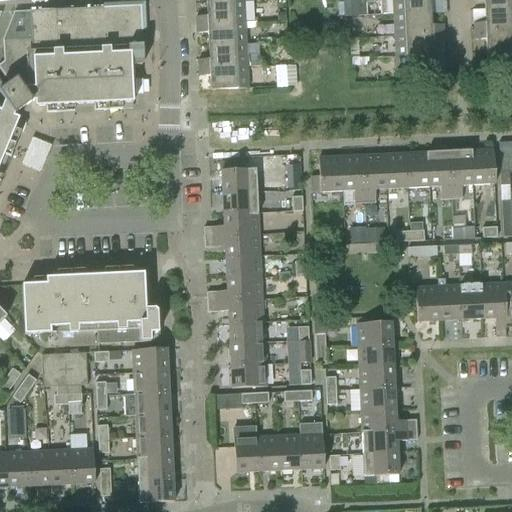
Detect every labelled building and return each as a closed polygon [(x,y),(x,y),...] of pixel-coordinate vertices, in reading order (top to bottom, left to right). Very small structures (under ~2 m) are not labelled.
[(357,17),(356,0),(343,0),(344,17),(357,17)] [(379,0),(380,16),(393,15),(431,14),(430,0),(436,0),(379,0)] [(511,0),(483,0),(484,11),(511,10),(511,0)] [(196,27),(245,24),(244,3),(206,5),(207,18),(196,18),(196,27)] [(14,116),(32,103),(33,110),(133,105),(131,67),(141,67),(144,65),(141,7),(14,14),(3,42),(4,63),(0,65),(0,71),(10,85),(4,88),(0,82),(0,16),(1,14),(0,13),(0,181),(2,177),(1,177),(8,158),(10,158),(20,133),(14,131),(19,120),(13,117),(14,116)] [(474,25),(474,33),(511,31),(511,10),(484,11),(485,24),(474,25)] [(431,27),(431,14),(393,15),(394,37),(443,35),(443,26),(431,27)] [(246,46),(245,24),(196,27),(197,35),(208,34),(208,48),(246,46)] [(486,41),(486,54),(511,52),(511,31),(474,33),(475,41),(486,41)] [(394,37),(396,59),(433,58),(432,43),(443,43),(443,35),(394,37)] [(198,61),(198,70),(247,67),(246,46),(208,48),(209,61),(198,61)] [(511,75),(511,52),(486,54),(487,67),(476,68),(476,77),(511,75)] [(434,70),(433,58),(396,59),(397,81),(445,79),(445,70),(434,70)] [(248,90),(247,67),(198,70),(199,78),(210,77),(211,92),(248,90)] [(34,137),(23,164),(41,171),(52,144),(34,137)] [(493,151),(470,152),(472,187),(494,186),(493,151)] [(449,153),(451,201),(462,201),(461,187),(472,187),(470,152),(449,153)] [(427,154),(429,189),(440,188),(440,202),(451,201),(449,153),(427,154)] [(406,155),(407,190),(429,189),(427,154),(406,155)] [(407,190),(406,155),(384,156),(386,191),(407,190)] [(386,191),(384,156),(362,157),(365,206),(375,205),(375,192),(386,191)] [(365,206),(362,157),(341,158),(342,193),(353,192),(354,206),(365,206)] [(264,158),(248,159),(248,171),(265,170),(264,158)] [(342,193),(341,158),(318,159),(319,178),(311,179),(312,194),(342,193)] [(499,159),(499,173),(509,173),(508,159),(499,159)] [(222,195),(257,193),(256,171),(237,172),(237,164),(221,164),(222,195)] [(287,167),(288,190),(300,189),(299,166),(287,167)] [(509,173),(499,173),(500,187),(509,187),(509,173)] [(223,217),(258,215),(257,193),(222,195),(223,217)] [(292,213),(302,213),(302,198),(292,198),(292,213)] [(501,216),(511,216),(510,202),(501,202),(501,216)] [(370,206),(365,209),(366,216),(371,219),(376,216),(376,208),(370,206)] [(219,238),(259,237),(258,215),(223,217),(224,228),(219,228),(219,238)] [(511,216),(501,216),(502,239),(511,238),(511,227),(511,228),(511,216)] [(212,229),(204,229),(204,239),(219,238),(219,228),(212,229)] [(467,228),(452,229),(453,242),(468,241),(467,228)] [(482,240),(497,239),(496,228),(482,229),(482,240)] [(367,245),(383,244),(382,231),(366,232),(367,245)] [(351,246),(364,245),(363,232),(351,232),(351,246)] [(409,233),(410,243),(424,242),(423,232),(409,233)] [(410,243),(409,233),(396,233),(396,244),(410,243)] [(225,260),(260,258),(259,237),(219,238),(220,248),(225,248),(225,260)] [(219,238),(204,239),(205,249),(220,248),(219,238)] [(458,256),(458,246),(443,247),(444,256),(458,256)] [(471,246),(458,246),(458,256),(471,255),(471,246)] [(436,257),(436,248),(407,249),(408,259),(436,257)] [(226,281),(261,280),(260,258),(225,260),(226,281)] [(295,278),(306,277),(305,263),(294,263),(295,278)] [(104,345),(123,344),(140,343),(140,344),(158,343),(157,313),(154,311),(146,311),(144,274),(33,279),(34,286),(22,287),(24,337),(50,335),(50,329),(96,327),(97,345),(104,345)] [(222,303),(262,301),(261,280),(226,281),(227,293),(222,293),(222,303)] [(444,280),(438,281),(440,323),(461,322),(459,287),(445,288),(444,280)] [(417,324),(440,323),(438,281),(437,281),(437,288),(416,289),(417,324)] [(511,284),(503,285),(505,323),(505,328),(511,327),(511,284)] [(503,285),(481,286),(483,320),(495,320),(495,323),(505,323),(503,285)] [(481,286),(459,287),(461,322),(483,320),(481,286)] [(222,293),(207,294),(207,304),(222,303),(222,293)] [(228,324),(263,323),(262,301),(222,303),(223,313),(228,313),(228,324)] [(222,303),(207,304),(207,306),(208,314),(209,314),(216,313),(223,313),(222,303)] [(324,321),(314,321),(314,336),(325,335),(324,321)] [(229,346),(264,344),(263,323),(228,324),(229,346)] [(505,323),(495,323),(496,338),(505,338),(505,328),(505,323)] [(357,348),(392,346),(391,324),(356,326),(357,348)] [(298,329),(298,343),(309,342),(308,328),(298,329)] [(315,350),(325,350),(325,335),(314,336),(315,350)] [(309,342),(298,343),(299,356),(309,356),(309,342)] [(230,368),(265,366),(264,344),(229,346),(230,368)] [(358,370),(393,368),(392,346),(357,348),(358,370)] [(133,375),(168,373),(166,350),(132,352),(133,375)] [(325,350),(315,350),(316,364),(326,363),(325,350)] [(94,364),(109,363),(108,353),(104,353),(94,354),(94,364)] [(43,389),(88,387),(86,354),(42,357),(43,389)] [(265,366),(230,368),(232,390),(266,388),(265,366)] [(360,391),(394,389),(393,368),(358,370),(360,391)] [(4,381),(13,387),(20,376),(12,370),(4,381)] [(301,386),(311,386),(310,371),(300,372),(301,386)] [(134,396),(169,395),(168,373),(133,375),(134,396)] [(20,387),(28,393),(36,382),(28,376),(20,387)] [(325,379),(326,393),(336,392),(335,378),(325,379)] [(0,394),(5,398),(13,387),(4,381),(0,386),(0,394)] [(95,384),(96,398),(106,398),(106,383),(95,384)] [(20,404),(28,393),(20,387),(12,399),(20,404)] [(361,413),(395,411),(394,389),(360,391),(361,413)] [(298,403),(297,392),(283,393),(284,403),(298,403)] [(311,392),(297,392),(298,403),(311,402),(311,392)] [(336,392),(326,393),(326,406),(336,406),(336,392)] [(268,394),(254,395),(255,405),(268,404),(268,394)] [(68,396),(68,406),(82,405),(81,395),(68,396)] [(170,416),(169,395),(134,396),(123,397),(125,418),(135,418),(170,416)] [(255,405),(254,395),(240,395),(241,405),(255,405)] [(68,406),(68,396),(54,396),(54,407),(68,406)] [(106,398),(96,398),(97,412),(107,411),(106,398)] [(7,411),(7,429),(25,429),(24,411),(7,411)] [(362,434),(401,432),(401,422),(396,422),(395,411),(361,413),(362,434)] [(136,439),(171,438),(170,416),(135,418),(136,439)] [(416,421),(401,422),(401,432),(416,432),(416,421)] [(98,441),(108,441),(107,427),(97,428),(98,441)] [(301,471),(299,437),(299,430),(278,431),(278,438),(280,472),(301,471)] [(363,456),(397,454),(397,443),(402,442),(401,432),(362,434),(363,456)] [(416,432),(401,432),(402,442),(417,442),(416,432)] [(299,437),(301,471),(324,470),(322,436),(299,437)] [(137,461),(172,459),(171,438),(136,439),(137,461)] [(280,472),(278,438),(256,439),(258,473),(280,472)] [(258,473),(256,439),(234,440),(236,475),(258,473)] [(108,453),(108,441),(98,441),(99,454),(108,453)] [(70,452),(72,486),(94,485),(93,450),(70,452)] [(72,486),(70,452),(49,453),(50,487),(72,486)] [(27,454),(29,488),(50,487),(49,453),(27,454)] [(5,455),(7,489),(29,488),(27,454),(5,455)] [(397,454),(363,456),(364,478),(398,477),(397,454)] [(330,472),(340,471),(339,457),(329,457),(330,472)] [(138,482),(173,481),(172,459),(137,461),(138,482)] [(99,470),(100,484),(110,484),(110,470),(99,470)] [(173,481),(138,482),(139,505),(174,503),(173,481)] [(110,484),(100,484),(101,498),(111,497),(110,484)]
